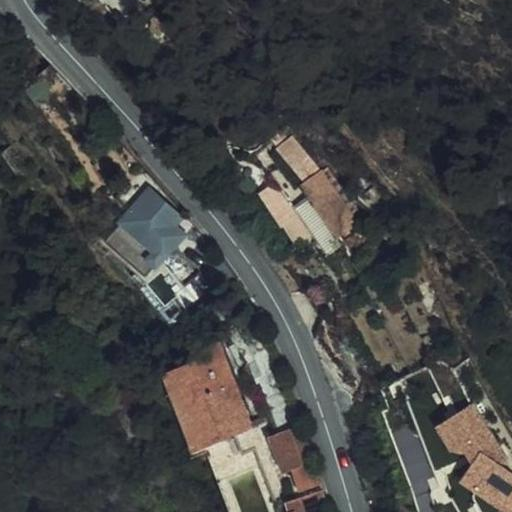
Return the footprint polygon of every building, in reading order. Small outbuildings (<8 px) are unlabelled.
[(16,59),(0,71),(0,74),(13,92),(16,91),(30,80),(31,79),(16,59)] [(263,118),(254,124),(263,135),(271,128),(263,118)] [(295,182),(279,192),(310,234),(313,232),(325,224),(340,214),(342,207),(323,180),(329,176),(322,166),(295,182)] [(142,179),(139,175),(125,192),(117,186),(105,200),(113,207),(132,223),(140,229),(143,231),(168,202),(142,179)] [(132,223),(113,207),(98,224),(122,247),(140,229),(132,223)] [(166,258),(182,244),(164,221),(158,226),(147,233),(143,231),(140,229),(122,247),(131,256),(133,259),(139,254),(152,242),(166,258)] [(180,260),(190,254),(182,244),(166,258),(172,265),(180,260)] [(163,378),(166,386),(169,396),(192,432),(200,429),(227,420),(239,416),(235,405),(231,406),(223,384),(209,344),(208,341),(211,339),(208,328),(175,341),(177,348),(153,357),(146,359),(154,382),(163,378)] [(151,383),(154,392),(166,386),(163,378),(154,382),(151,383)] [(166,386),(154,392),(156,398),(171,439),(192,432),(169,396),(166,386)] [(456,392),(423,414),(437,437),(452,440),(456,438),(462,446),(447,468),(489,497),(504,477),(511,482),(511,457),(506,466),(500,463),(456,392)] [(295,427),(290,412),(278,417),(267,420),(271,433),(271,435),(264,437),(263,438),(271,460),(279,457),(290,454),(296,472),(309,469),(303,448),(296,428),(295,427)] [(321,511),(320,507),(311,474),(287,482),(276,485),(281,505),(289,503),(291,511),(321,511)] [(511,496),(511,482),(504,477),(489,497),(504,508),(511,496)]
